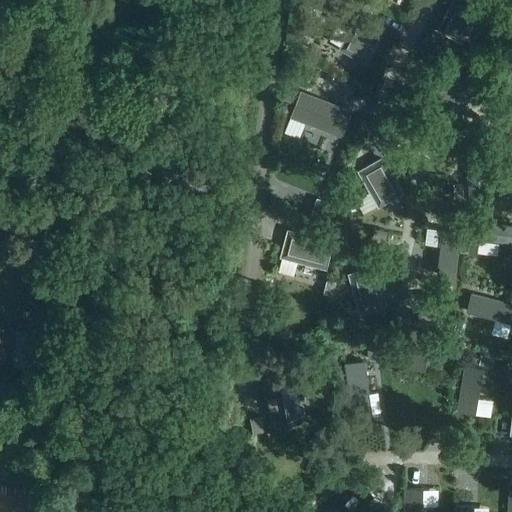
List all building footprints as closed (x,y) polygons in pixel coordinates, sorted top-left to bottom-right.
[(453,6),(445,20),(446,21),(443,27),(464,39),(479,12),(458,0),(454,6),(453,6)] [(490,0),(487,7),(498,14),(503,6),(492,0),(490,0)] [(351,33),(343,46),(364,58),(368,52),(369,52),(377,38),(376,37),(380,31),(359,19),(351,33)] [(481,68),(495,68),(495,59),(481,59),(481,68)] [(455,109),(472,104),(471,103),(482,100),(476,77),(439,87),(445,110),(455,107),(455,109)] [(286,85),(282,97),(290,100),(294,89),(286,85)] [(290,112),(342,134),(351,112),(299,90),(290,112)] [(470,152),(469,154),(469,163),(471,164),(471,203),(488,202),(487,154),(480,154),(479,152),(470,152)] [(396,184),(388,170),(386,170),(383,164),(362,176),(378,203),(399,191),(395,185),(396,184)] [(454,184),(454,198),(464,198),(464,184),(454,184)] [(511,227),(485,224),(483,240),(500,243),(511,244),(511,227)] [(282,256),(298,260),(326,268),(334,240),(288,228),(281,256),(282,256)] [(444,228),(438,273),(454,275),(460,230),(444,228)] [(388,232),(374,230),(373,236),(387,239),(388,232)] [(478,253),(479,241),(470,241),(468,255),(478,256),(478,253)] [(348,253),(351,261),(364,258),(361,249),(348,253)] [(383,303),(381,296),(383,296),(378,279),(377,280),(375,273),(352,280),(360,310),(383,303)] [(335,281),(326,278),(322,292),(331,295),(335,281)] [(440,280),(439,289),(451,290),(452,282),(440,280)] [(511,305),(473,296),(469,312),(510,322),(511,315),(511,305)] [(400,320),(398,329),(410,331),(411,322),(400,320)] [(458,320),(454,333),(463,335),(466,322),(458,320)] [(408,368),(426,370),(432,325),(415,322),(408,368)] [(54,356),(55,340),(45,340),(46,334),(17,332),(15,365),(44,367),(44,355),(54,356)] [(381,350),(368,351),(369,358),(382,356),(381,350)] [(482,354),(480,363),(491,366),(493,357),(482,354)] [(371,412),(364,361),(344,363),(351,414),(371,412)] [(466,367),(459,410),(477,413),(484,370),(466,367)] [(41,407),(43,369),(24,368),(22,406),(41,407)] [(274,420),(275,419),(300,414),(302,414),(295,378),(266,384),(274,420)] [(251,421),(254,434),(263,432),(260,418),(251,421)] [(38,511),(41,490),(0,485),(0,511),(38,511)] [(361,485),(338,511),(376,511),(384,503),(361,485)] [(406,492),(405,511),(421,511),(422,492),(406,492)]
